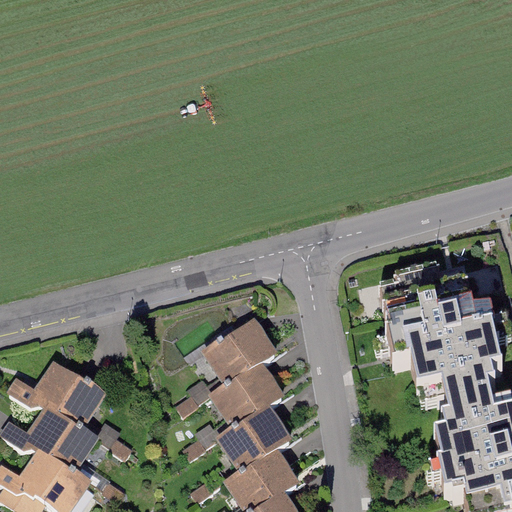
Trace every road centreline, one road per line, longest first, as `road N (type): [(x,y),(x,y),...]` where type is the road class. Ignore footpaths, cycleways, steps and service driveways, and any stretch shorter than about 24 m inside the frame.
road 1 (residential): [(0,323),(306,247)]
road 2 (residential): [(351,511),(306,247)]
road 3 (residential): [(306,247),(511,191)]
